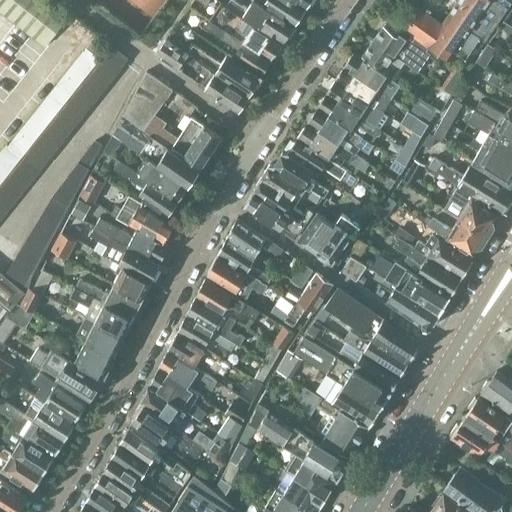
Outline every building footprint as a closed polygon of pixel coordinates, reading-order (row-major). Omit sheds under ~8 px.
[(43,0),(0,0),(0,12),(21,29),(45,48),(67,18),(43,0)] [(295,25),(264,5),(257,15),(235,0),(230,0),(227,5),(283,42),(295,25)] [(255,0),(264,5),(295,25),(306,9),(292,0),(255,0)] [(311,0),(292,0),(306,9),(311,0)] [(485,42),(509,7),(511,3),(511,0),(460,0),(443,26),(416,8),(402,28),(429,46),(449,61),(455,51),(465,59),(480,38),(485,42)] [(504,21),(501,26),(511,36),(511,25),(510,24),(504,21)] [(413,67),(424,51),(386,24),(374,40),(409,64),(413,67)] [(237,27),(232,34),(271,61),(282,45),(253,26),(248,34),(237,27)] [(239,48),(233,57),(261,76),(271,61),(232,34),(228,41),(239,48)] [(493,38),(488,44),(496,49),(501,43),(493,38)] [(178,69),(189,53),(167,39),(157,55),(178,69)] [(409,64),(374,40),(363,56),(394,78),(403,66),(406,68),(409,64)] [(488,44),(477,61),(485,67),(496,49),(488,44)] [(114,77),(129,58),(112,45),(101,59),(98,63),(114,77)] [(194,45),(189,53),(201,61),(250,94),(261,76),(233,57),(228,54),(222,63),(194,45)] [(88,49),(9,147),(22,158),(25,154),(32,145),(39,136),(46,127),(54,118),(61,109),(68,100),(76,90),(83,81),(90,72),(98,63),(101,59),(88,49)] [(344,67),(378,89),(388,96),(392,89),(382,82),(387,75),(353,53),(344,67)] [(241,106),(241,107),(250,94),(201,61),(196,69),(211,79),(206,88),(236,108),(236,107),(241,106)] [(107,86),(114,77),(98,63),(90,72),(107,86)] [(337,79),(336,80),(369,102),(374,95),(394,109),(398,103),(388,96),(378,89),(344,67),(341,72),(338,71),(335,76),(337,79)] [(100,95),(107,86),(90,72),(83,81),(100,95)] [(511,85),(505,82),(506,81),(492,73),(487,82),(511,95),(511,107),(511,108),(511,85)] [(369,102),(336,80),(327,94),(380,129),(385,122),(365,109),(369,102)] [(92,104),(100,95),(83,81),(76,90),(92,104)] [(166,100),(141,84),(123,116),(153,138),(161,127),(151,120),(166,100)] [(85,113),(92,104),(76,90),(68,100),(85,113)] [(381,130),(380,129),(327,94),(318,108),(349,128),(351,129),(356,122),(377,136),(381,130)] [(417,103),(411,112),(429,124),(437,110),(420,98),(417,103)] [(78,122),(85,113),(68,100),(61,109),(78,122)] [(481,100),(475,110),(501,125),(500,126),(511,133),(511,108),(511,107),(507,114),(481,100)] [(308,122),(308,123),(339,143),(344,136),(356,144),(361,136),(351,129),(349,128),(318,108),(314,113),(310,114),(307,119),(308,122)] [(71,131),(78,122),(61,109),(54,118),(71,131)] [(475,110),(469,121),(495,135),(478,164),(510,184),(511,181),(511,133),(500,126),(501,125),(475,110)] [(173,147),(202,166),(222,136),(205,125),(192,117),(173,147)] [(63,140),(71,131),(54,118),(46,127),(63,140)] [(339,143),(308,123),(298,138),(329,158),(334,152),(364,172),(369,164),(339,143)] [(56,149),(63,140),(46,127),(39,136),(56,149)] [(406,146),(414,151),(421,137),(414,132),(406,146)] [(49,158),(56,149),(39,136),(32,145),(49,158)] [(329,158),(298,138),(288,153),(286,153),(314,171),(319,174),(324,167),(354,187),(359,179),(329,158)] [(95,140),(60,188),(75,196),(102,144),(95,140)] [(41,168),(49,158),(32,145),(25,154),(41,168)] [(414,151),(406,146),(397,160),(406,166),(414,151)] [(22,158),(9,147),(0,158),(0,184),(5,179),(11,170),(18,162),(22,158)] [(158,165),(189,187),(200,170),(169,148),(158,165)] [(314,171),(286,153),(283,153),(283,152),(276,164),(273,164),(321,195),(324,198),(329,190),(309,177),(314,171)] [(35,176),(41,168),(25,154),(22,158),(18,162),(35,176)] [(149,159),(139,174),(179,202),(189,187),(158,165),(149,159)] [(28,184),(35,176),(18,162),(11,170),(28,184)] [(121,162),(116,170),(131,180),(145,190),(140,197),(170,217),(179,202),(139,174),(121,162)] [(270,164),(263,176),(298,200),(303,193),(317,203),(321,195),(273,164),(270,165),(270,164)] [(458,185),(503,212),(511,197),(511,192),(470,166),(458,185)] [(22,192),(28,184),(11,170),(5,179),(22,192)] [(91,174),(80,195),(83,196),(95,202),(105,182),(94,176),(91,175),(91,174)] [(263,176),(255,190),(299,221),(303,213),(294,207),(298,200),(263,176)] [(0,188),(15,201),(22,192),(5,179),(0,184),(0,188)] [(0,202),(8,209),(15,201),(0,188),(0,202)] [(60,188),(54,196),(70,205),(75,196),(60,188)] [(299,221),(255,190),(246,204),(290,235),(299,221)] [(346,195),(342,200),(348,204),(353,197),(348,193),(346,195)] [(54,196),(49,205),(65,215),(70,205),(54,196)] [(360,224),(352,219),(355,216),(352,214),(361,202),(353,197),(348,204),(343,212),(335,224),(326,236),(331,239),(319,255),(332,264),(360,224)] [(472,199),(460,219),(488,236),(494,226),(493,222),(498,215),(472,199)] [(0,216),(1,217),(8,209),(0,202),(0,216)] [(49,205),(44,214),(60,224),(65,215),(49,205)] [(113,215),(164,243),(174,226),(139,206),(133,216),(117,207),(113,215)] [(298,241),(319,255),(331,239),(326,236),(335,224),(318,212),(298,241)] [(44,214),(38,223),(55,233),(60,224),(44,214)] [(284,250),(238,218),(228,237),(256,256),(262,245),(279,257),(284,250)] [(445,225),(433,218),(429,226),(448,238),(473,254),(478,247),(482,246),(488,236),(460,219),(453,230),(445,225)] [(99,230),(160,264),(169,246),(164,243),(137,229),(133,238),(103,222),(99,230)] [(38,223),(33,232),(50,242),(55,233),(38,223)] [(99,230),(95,228),(90,237),(109,247),(104,256),(151,282),(160,264),(99,230)] [(33,232),(28,241),(46,251),(50,242),(33,232)] [(473,260),(439,239),(433,235),(427,245),(419,241),(415,248),(428,256),(462,278),(473,260)] [(251,265),(256,256),(228,237),(218,255),(260,282),(264,273),(251,265)] [(404,266),(417,274),(451,295),(462,278),(428,256),(415,248),(400,238),(395,246),(410,256),(404,266)] [(28,241),(22,250),(41,261),(46,251),(28,241)] [(358,241),(351,253),(361,259),(368,247),(358,241)] [(22,250),(17,259),(36,270),(41,261),(22,250)] [(151,282),(104,256),(99,253),(95,259),(117,271),(116,272),(119,274),(114,286),(142,300),(148,288),(149,288),(151,282)] [(257,288),(260,282),(218,255),(208,274),(237,292),(243,280),(257,288)] [(367,266),(352,257),(342,271),(357,281),(367,266)] [(17,259),(12,268),(31,279),(36,270),(17,259)] [(403,289),(441,313),(451,295),(417,274),(404,266),(396,261),(386,278),(403,289)] [(302,287),(313,270),(303,263),(292,280),(302,287)] [(26,288),(31,279),(12,268),(6,276),(26,288)] [(0,297),(13,308),(16,303),(26,288),(6,276),(0,271),(0,297)] [(43,271),(33,290),(41,294),(50,274),(43,271)] [(317,273),(285,319),(294,325),(306,306),(314,312),(333,284),(317,273)] [(403,289),(386,278),(383,282),(394,289),(386,302),(425,328),(425,329),(431,327),(440,313),(441,313),(403,289)] [(196,296),(224,313),(230,303),(247,314),(251,306),(206,279),(196,296)] [(84,282),(80,291),(104,304),(133,318),(136,313),(136,312),(142,300),(114,286),(109,295),(84,282)] [(30,288),(20,306),(27,309),(32,311),(41,294),(33,290),(30,288)] [(338,288),(325,307),(411,360),(421,344),(408,335),(384,319),(358,301),(338,288)] [(133,318),(104,304),(80,291),(77,297),(101,310),(95,322),(124,336),(130,324),(133,318)] [(287,314),(294,305),(282,295),(275,305),(277,306),(273,312),(284,319),(287,314)] [(187,314),(226,338),(230,331),(218,323),(224,313),(196,296),(187,314)] [(16,303),(13,308),(7,316),(19,324),(27,309),(20,306),(16,303)] [(361,339),(356,347),(401,376),(411,360),(325,307),(353,326),(350,331),(361,339)] [(178,332),(204,348),(211,337),(232,350),(235,343),(226,338),(187,314),(178,332)] [(118,348),(124,336),(95,322),(91,332),(83,328),(79,336),(86,340),(115,354),(118,349),(118,348)] [(204,348),(178,332),(169,349),(195,366),(200,357),(225,372),(230,364),(204,348)] [(338,380),(351,389),(381,408),(391,392),(354,368),(305,336),(296,350),(309,358),(312,354),(342,373),(338,380)] [(115,354),(86,340),(76,362),(104,376),(115,354)] [(361,356),(354,368),(391,392),(392,392),(401,376),(356,347),(345,340),(339,349),(353,358),(356,353),(361,356)] [(169,349),(159,367),(197,393),(203,384),(212,389),(218,381),(195,366),(169,349)] [(59,378),(90,398),(101,381),(52,350),(49,355),(42,351),(34,363),(59,378)] [(0,374),(8,379),(14,369),(0,360),(0,374)] [(159,367),(150,385),(193,415),(201,421),(206,413),(192,403),(198,394),(197,393),(159,367)] [(351,389),(338,380),(324,371),(318,380),(346,397),(339,407),(370,427),(381,408),(351,389)] [(487,381),(483,387),(484,391),(482,393),(511,413),(511,381),(497,371),(491,380),(487,381)] [(45,402),(76,422),(86,405),(57,386),(58,384),(40,373),(34,383),(51,393),(45,402)] [(141,402),(144,405),(168,422),(173,415),(186,424),(193,415),(150,385),(141,402)] [(31,406),(26,414),(65,439),(76,422),(45,402),(37,397),(31,406)] [(511,436),(505,432),(511,422),(511,419),(507,415),(479,397),(478,399),(476,397),(469,407),(471,409),(465,417),(499,440),(511,448),(511,436)] [(317,406),(336,418),(323,440),(351,457),(369,427),(322,398),(317,406)] [(8,426),(24,436),(54,456),(65,439),(26,414),(26,415),(2,400),(0,402),(0,410),(13,418),(8,426)] [(231,415),(242,423),(248,410),(232,400),(225,411),(231,415)] [(249,421),(295,451),(306,458),(338,479),(348,462),(292,426),(292,425),(258,403),(249,421)] [(168,422),(144,405),(141,409),(140,408),(134,416),(136,416),(132,421),(169,448),(176,438),(180,441),(178,444),(197,458),(204,448),(175,427),(168,422)] [(231,415),(219,433),(233,443),(242,423),(231,415)] [(511,448),(499,440),(465,417),(460,425),(457,424),(451,433),(453,435),(451,437),(479,456),(479,455),(486,460),(493,449),(511,462),(511,448)] [(129,429),(122,441),(151,461),(170,475),(184,484),(191,472),(178,461),(174,467),(155,454),(160,447),(133,428),(129,429)] [(224,462),(233,444),(215,432),(207,450),(224,462)] [(0,445),(44,473),(54,456),(24,436),(17,446),(0,435),(0,445)] [(114,456),(143,476),(146,469),(179,492),(184,484),(170,475),(122,441),(114,456)] [(0,445),(0,455),(8,461),(2,471),(33,490),(44,473),(0,445)] [(306,458),(295,451),(285,470),(295,476),(327,497),(338,479),(306,458)] [(142,476),(114,456),(105,470),(156,505),(160,498),(138,483),(142,476)] [(502,511),(502,506),(507,500),(500,494),(461,466),(445,488),(479,511),(502,511)] [(105,470),(97,485),(126,504),(130,498),(150,511),(165,511),(166,511),(156,505),(134,490),(105,470)] [(226,511),(232,505),(195,475),(179,499),(170,511),(226,511)] [(317,511),(327,497),(295,476),(284,494),(312,511),(317,511)] [(0,478),(0,506),(8,511),(21,511),(24,509),(23,505),(28,497),(0,478)] [(97,485),(88,499),(107,511),(122,511),(126,504),(97,485)] [(274,511),(312,511),(284,494),(273,511),(274,511)] [(436,507),(434,510),(431,511),(469,511),(456,502),(445,494),(444,496),(440,496),(436,502),(437,505),(436,507)] [(107,511),(88,499),(80,511),(107,511)]
